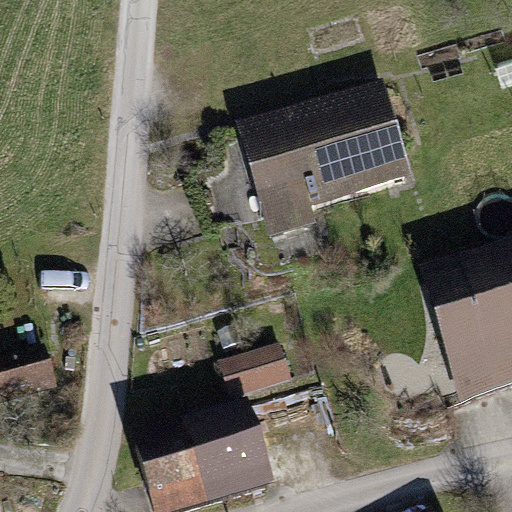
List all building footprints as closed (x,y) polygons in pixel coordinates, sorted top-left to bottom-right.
[(380,91),(237,132),(270,246),(316,233),(310,214),(407,186),(380,91)] [(511,253),(419,283),(461,420),(511,404),(511,253)] [(276,353),(214,372),(224,407),(287,388),(276,353)] [(0,371),(0,414),(60,397),(48,358),(0,371)] [(195,433),(216,504),(268,489),(247,418),(195,433)] [(155,511),(190,511),(216,504),(195,433),(137,450),(155,511)]
